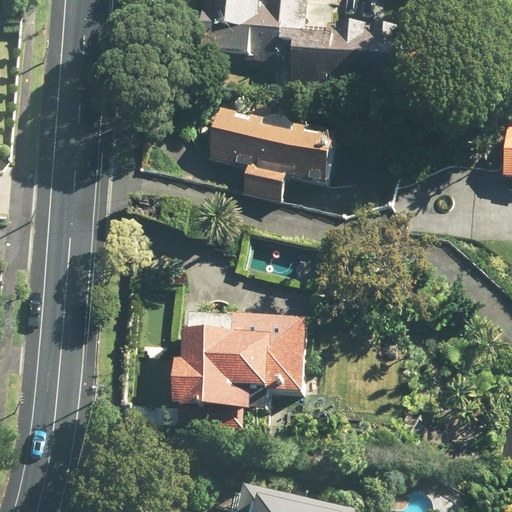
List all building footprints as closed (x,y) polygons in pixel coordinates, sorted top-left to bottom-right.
[(265,0),(207,0),(204,59),(414,71),(416,34),(392,32),(394,7),(352,5),(351,25),(338,24),(338,0),(304,0),(303,17),(265,15),(265,0)] [(226,103),(210,161),(253,172),(246,196),(287,207),(294,182),(330,192),(345,135),(226,103)] [(314,331),(196,327),(196,345),(189,344),(189,370),(180,370),(179,402),(185,402),(185,421),(262,423),(263,403),(312,404),(314,331)] [(511,414),(509,414),(503,466),(511,466),(511,414)] [(339,511),(244,494),(240,511),(339,511)]
